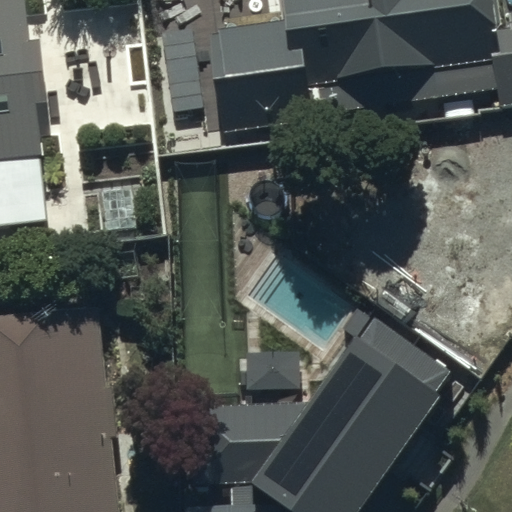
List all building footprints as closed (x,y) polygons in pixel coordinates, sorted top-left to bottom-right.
[(0,0),(0,234),(45,231),(36,116),(45,115),(39,51),(26,52),(21,0),(0,0)] [(309,0),(278,4),(283,41),(209,51),(222,140),(444,108),(440,73),(497,68),(490,0),(309,0)] [(487,208),(475,120),(376,133),(387,221),(487,208)] [(305,185),(233,192),(256,459),(318,454),(317,447),(391,441),(388,403),(418,400),(410,306),(380,309),(375,243),(310,249),(305,185)] [(119,511),(103,320),(0,328),(0,511),(119,511)]
